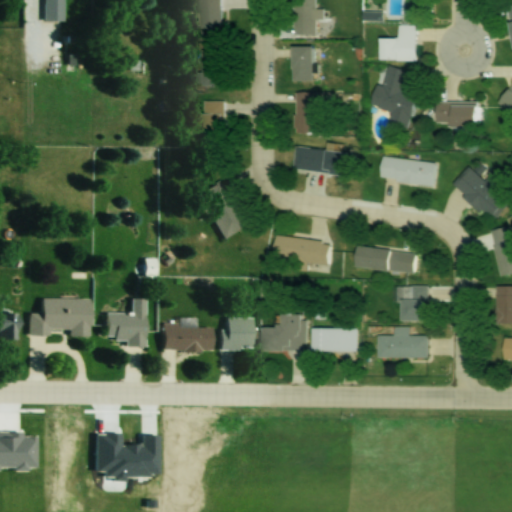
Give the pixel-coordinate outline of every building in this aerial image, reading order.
[(61,0),(42,0),(42,21),(61,21),(61,0)] [(222,0),(196,0),(196,38),(222,39),(222,0)] [(315,34),(314,0),(295,0),(296,34),(315,34)] [(418,25),(399,25),(399,38),(381,38),(381,60),(418,60),(418,25)] [(316,45),(294,45),(294,81),(316,81),(316,45)] [(222,50),(195,50),(195,86),(222,86),(222,50)] [(407,131),(418,94),(402,89),(408,71),(388,65),(373,109),(390,114),(387,124),(407,131)] [(331,105),(331,91),(295,91),(295,133),(319,133),(319,105),(331,105)] [(201,101),(201,141),(223,141),(223,101),(201,101)] [(438,127),(481,127),(481,101),(438,101),(438,127)] [(356,153),(296,146),(293,170),(353,177),(356,153)] [(436,161),(382,158),(381,183),(434,186),(436,161)] [(494,219),(508,201),(495,192),(506,178),(494,169),(486,179),(467,166),(451,187),(494,219)] [(241,228),(224,184),(201,192),(219,237),(241,228)] [(511,271),(511,227),(497,227),(497,271),(511,271)] [(277,236),(275,261),(327,265),(329,240),(277,236)] [(416,251),(357,245),(355,266),(414,273),(416,251)] [(403,320),(426,320),(426,285),(403,285),(403,320)] [(511,287),(502,288),(502,321),(511,320),(511,287)] [(87,337),(87,298),(39,299),(39,313),(27,313),(27,338),(47,337),(47,330),(67,329),(67,337),(87,337)] [(123,347),(143,348),(143,299),(129,299),(129,313),(104,313),(104,340),(123,340),(123,347)] [(0,339),(16,339),(16,313),(0,312),(0,339)] [(282,314),(282,326),(262,326),(262,350),(304,350),(304,314),(282,314)] [(220,349),(250,349),(250,317),(220,317),(220,349)] [(161,351),(211,351),(211,325),(161,325),(161,351)] [(393,335),(377,335),(377,357),(428,357),(428,335),(409,335),(409,326),(393,326),(393,335)] [(355,351),(355,328),(312,328),(312,351),(355,351)]
